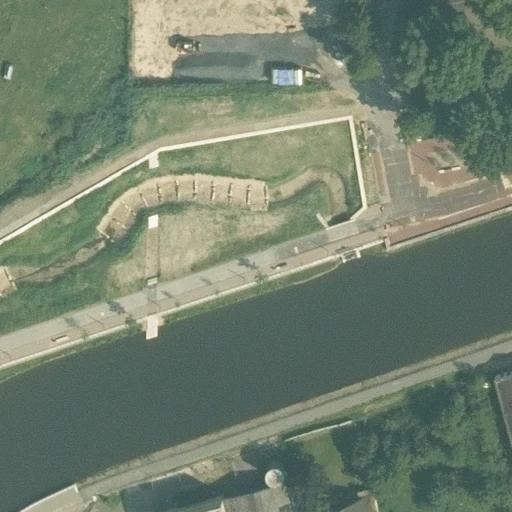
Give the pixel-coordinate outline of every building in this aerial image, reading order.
[(267,465),(266,469),(266,473),(269,477),(272,479),(277,479),(281,478),(284,475),(285,471),(284,467),(282,463),(278,461),(274,461),(270,462),(267,465)] [(284,478),(222,495),(226,511),(291,511),(288,499),(290,499),(284,478)] [(378,511),(371,486),(357,490),(360,501),(362,501),(364,511),(378,511)] [(226,511),(222,495),(159,511),(226,511)] [(360,501),(324,511),(364,511),(362,501),(360,501)]
